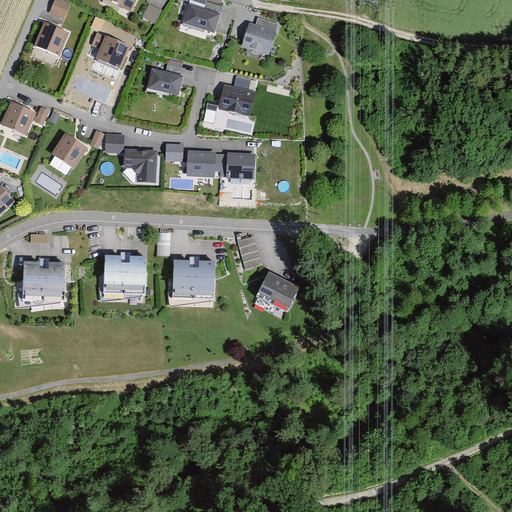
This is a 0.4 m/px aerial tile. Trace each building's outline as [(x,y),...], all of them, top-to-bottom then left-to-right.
[(58,0),(55,0),(50,13),(65,19),(71,5),(58,0)] [(98,0),(127,15),(135,0),(98,0)] [(150,4),(143,16),(155,23),(162,11),(150,4)] [(187,8),(181,27),(211,36),(218,11),(201,6),(199,11),(187,8)] [(247,28),(240,50),(265,58),(274,30),(255,24),(253,30),(247,28)] [(45,26),(36,49),(58,58),(68,35),(45,26)] [(102,41),(93,63),(117,73),(126,51),(102,41)] [(151,72),(147,91),(180,98),(184,79),(151,72)] [(225,87),(219,111),(250,119),(256,94),(225,87)] [(12,105),(2,128),(25,138),(35,114),(12,105)] [(35,124),(43,127),(50,112),(41,108),(35,124)] [(97,132),(90,147),(98,151),(105,135),(97,132)] [(66,136),(52,158),(73,171),(87,149),(66,136)] [(105,154),(124,155),(125,137),(106,136),(105,154)] [(165,162),(183,163),(184,146),(166,145),(165,162)] [(156,186),(157,153),(125,152),(124,170),(132,171),(139,178),(138,185),(156,186)] [(188,153),(187,178),(215,179),(216,172),(220,172),(221,156),(216,155),(216,154),(188,153)] [(256,156),(228,155),(228,156),(221,156),(220,172),(227,173),(226,180),(255,181),(256,156)] [(0,187),(0,217),(15,205),(0,187)] [(159,232),(158,255),(170,255),(171,232),(159,232)] [(31,234),(30,242),(47,242),(47,234),(31,234)] [(237,240),(245,270),(263,265),(254,235),(237,240)] [(147,254),(105,253),(104,290),(145,292),(147,254)] [(216,259),(175,257),(173,295),(214,297),(216,259)] [(65,261),(24,259),(22,297),(64,298),(65,261)] [(267,272),(255,296),(287,311),(299,288),(267,272)]
